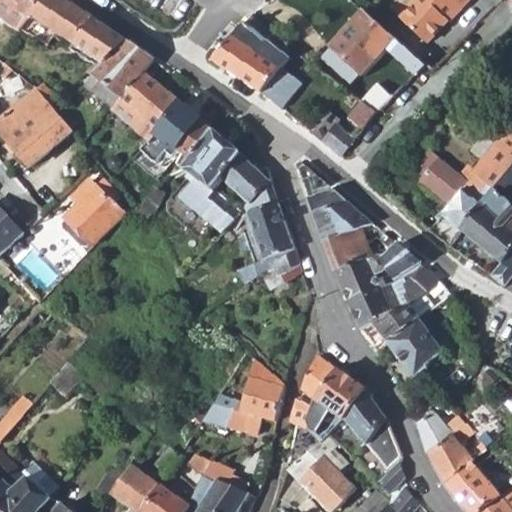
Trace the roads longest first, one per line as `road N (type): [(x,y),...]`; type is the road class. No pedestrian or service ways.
road 1 (residential): [(289,145),(325,319),(395,405),(418,470),(448,511)]
road 2 (residential): [(511,14),(349,185)]
road 3 (residential): [(349,185),(432,257),(511,300)]
road 4 (residential): [(182,62),(289,145)]
